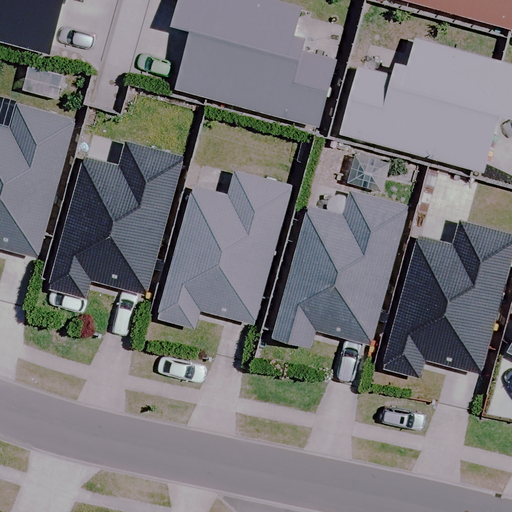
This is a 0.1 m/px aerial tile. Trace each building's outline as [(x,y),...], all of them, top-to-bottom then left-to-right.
[(78,0),(0,0),(0,42),(44,54),(58,0),(65,0),(78,3),(78,0)] [(295,11),(254,0),(179,0),(171,30),(188,34),(173,90),(313,129),(331,65),(297,55),(301,41),(288,37),(295,11)] [(511,0),(398,0),(511,32),(511,0)] [(355,70),(337,134),(477,173),(493,116),(511,121),(511,68),(413,41),(405,68),(392,65),(387,79),(355,70)] [(0,249),(31,259),(70,121),(16,106),(9,131),(0,128),(0,249)] [(139,295),(178,157),(125,142),(117,167),(80,157),(43,287),(80,297),(85,280),(139,295)] [(249,327),(288,189),(234,174),(227,199),(190,189),(153,319),(190,329),(195,312),(249,327)] [(365,346),(404,208),(350,193),(343,218),(306,208),(269,338),(306,348),(311,331),(365,346)] [(474,377),(511,242),(511,238),(459,224),(452,249),(415,239),(378,368),(415,379),(420,361),(474,377)]
